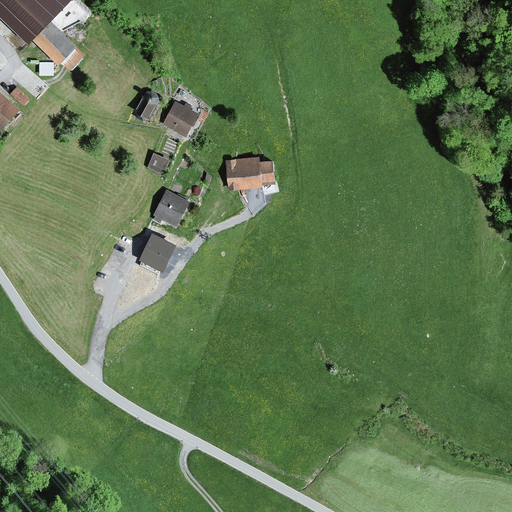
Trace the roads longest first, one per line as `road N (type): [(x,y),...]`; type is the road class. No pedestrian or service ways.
road 1 (unclassified): [(322,511),(90,381),(32,324),(0,276)]
road 2 (track): [(90,381),(114,282),(133,243)]
